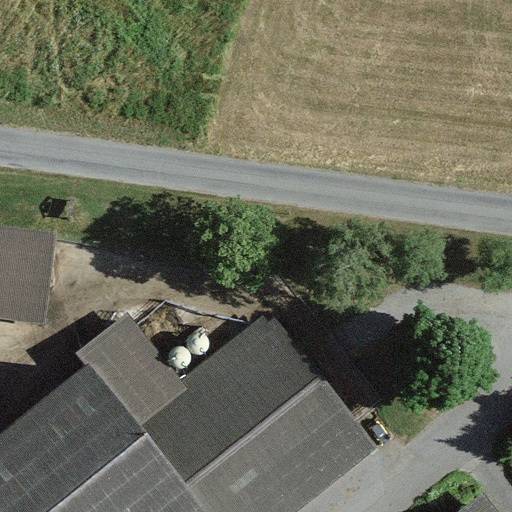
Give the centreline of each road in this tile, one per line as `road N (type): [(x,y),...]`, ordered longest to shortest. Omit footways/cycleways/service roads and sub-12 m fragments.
road 1 (residential): [(511,235),(0,164)]
road 2 (unknown): [(511,413),(397,511)]
